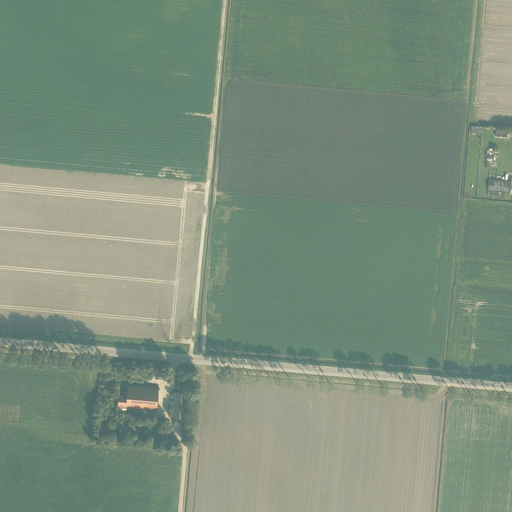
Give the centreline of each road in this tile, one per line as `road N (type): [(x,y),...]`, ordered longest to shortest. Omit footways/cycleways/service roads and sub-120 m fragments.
road 1 (tertiary): [(511,387),(0,341)]
road 2 (track): [(428,511),(440,381)]
